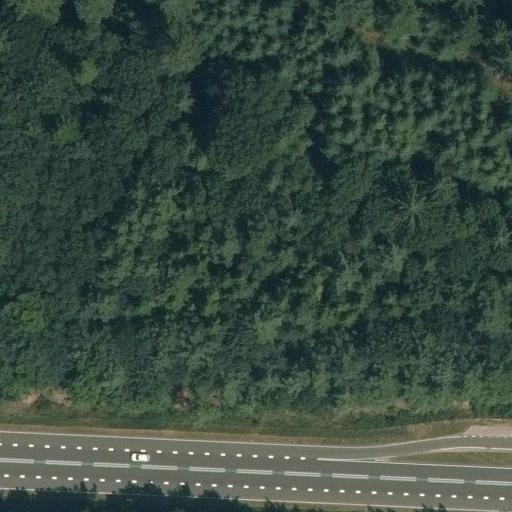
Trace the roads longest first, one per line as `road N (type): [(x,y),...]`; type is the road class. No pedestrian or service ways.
road 1 (track): [(511,249),(249,173),(186,148),(64,74),(0,53)]
road 2 (trunk): [(314,475),(0,460)]
road 3 (trunk): [(511,484),(314,475)]
